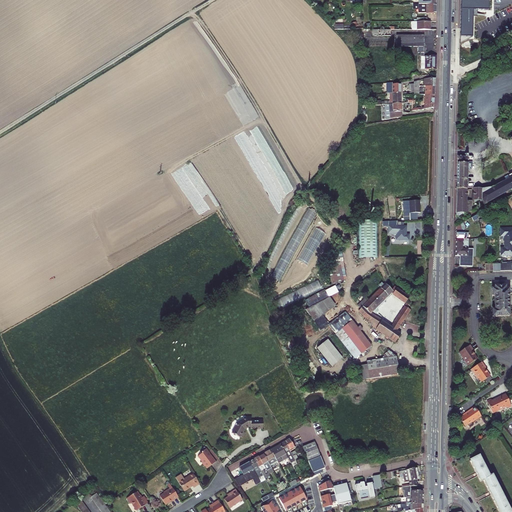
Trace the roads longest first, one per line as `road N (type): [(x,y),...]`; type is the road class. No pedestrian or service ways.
road 1 (track): [(0,130),(211,0)]
road 2 (residential): [(230,469),(304,428),(339,476),(432,459)]
road 3 (track): [(300,184),(191,12)]
road 4 (primary): [(441,484),(445,301)]
road 5 (primary): [(434,301),(432,459)]
road 6 (primary): [(446,76),(442,219)]
